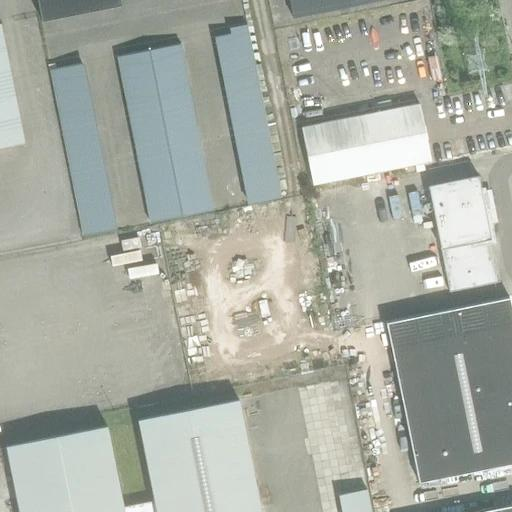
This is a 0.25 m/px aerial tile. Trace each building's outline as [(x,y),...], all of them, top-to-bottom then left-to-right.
[(36,0),(40,17),(41,22),(61,18),(57,0),(36,0)] [(57,0),(61,18),(81,14),(78,0),(57,0)] [(78,0),(81,14),(101,10),(99,0),(78,0)] [(119,0),(99,0),(101,10),(121,6),(119,0)] [(288,0),(292,18),(382,0),(288,0)] [(0,148),(24,144),(1,25),(1,24),(0,24),(0,148)] [(250,45),(246,26),(230,29),(231,35),(215,38),(218,52),(250,45)] [(183,59),(180,45),(149,51),(151,65),(183,59)] [(253,59),(250,45),(218,52),(221,66),(253,59)] [(117,57),(120,71),(151,65),(149,51),(117,57)] [(151,65),(154,79),(186,73),(183,59),(151,65)] [(256,73),(253,59),(221,66),(223,79),(256,73)] [(50,71),(53,84),(85,78),(82,64),(50,71)] [(120,71),(122,85),(154,79),(151,65),(120,71)] [(188,87),(186,73),(154,79),(157,93),(188,87)] [(259,87),(256,73),(223,79),(226,93),(259,87)] [(53,84),(56,98),(88,92),(85,78),(53,84)] [(122,85),(125,99),(157,93),(154,79),(122,85)] [(157,93),(159,107),(191,101),(188,87),(157,93)] [(261,101),(259,87),(226,93),(229,107),(261,101)] [(56,98),(58,112),(91,106),(88,92),(56,98)] [(125,99),(128,113),(159,107),(157,93),(125,99)] [(194,115),(191,101),(159,107),(162,121),(194,115)] [(264,115),(261,101),(229,107),(231,121),(264,115)] [(301,128),(312,185),(423,163),(430,162),(419,104),(301,128)] [(58,112),(61,126),(93,120),(91,106),(58,112)] [(128,113),(130,127),(162,121),(159,107),(128,113)] [(165,135),(196,129),(194,115),(162,121),(165,135)] [(267,128),(264,115),(231,121),(234,135),(267,128)] [(61,126),(64,140),(96,133),(93,120),(61,126)] [(165,135),(162,121),(130,127),(133,141),(165,135)] [(270,142),(267,128),(234,135),(237,149),(270,142)] [(165,135),(167,149),(199,142),(196,129),(165,135)] [(67,154),(99,147),(96,133),(64,140),(67,154)] [(165,135),(133,141),(136,155),(167,149),(165,135)] [(201,156),(199,142),(167,149),(170,162),(201,156)] [(272,156),(270,142),(237,149),(240,163),(272,156)] [(67,154),(69,167),(102,161),(99,147),(67,154)] [(170,162),(167,149),(136,155),(138,168),(170,162)] [(170,162),(172,176),(204,170),(201,156),(170,162)] [(275,170),(272,156),(240,163),(242,176),(275,170)] [(69,167),(72,181),(104,175),(102,161),(69,167)] [(172,176),(170,162),(138,168),(141,182),(172,176)] [(207,184),(204,170),(172,176),(175,190),(207,184)] [(278,184),(275,170),(242,176),(245,190),(278,184)] [(72,181),(75,195),(107,189),(104,175),(72,181)] [(172,176),(141,182),(143,196),(175,190),(172,176)] [(485,209),(478,176),(428,187),(449,293),(499,283),(488,225),(493,224),(492,221),(494,221),(492,208),(485,209)] [(175,190),(178,204),(209,198),(207,184),(175,190)] [(248,204),(280,198),(278,184),(245,190),(248,204)] [(75,195),(78,209),(110,203),(107,189),(75,195)] [(175,190),(143,196),(146,210),(178,204),(175,190)] [(178,204),(180,218),(212,212),(209,198),(178,204)] [(302,200),(164,228),(196,390),(294,370),(282,308),(322,300),(302,200)] [(78,209),(80,223),(113,216),(110,203),(78,209)] [(178,204),(146,210),(149,224),(180,218),(178,204)] [(80,223),(83,237),(115,230),(113,216),(80,223)] [(511,310),(510,299),(386,324),(419,484),(511,464),(511,310)] [(106,426),(6,447),(18,511),(260,511),(238,401),(138,421),(154,501),(123,508),(106,426)] [(376,511),(370,477),(342,482),(346,511),(376,511)]
